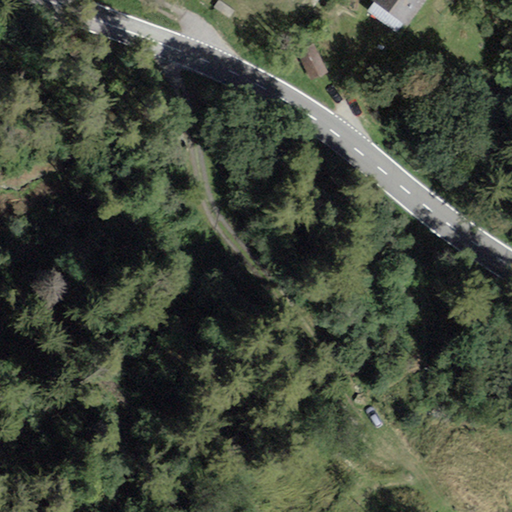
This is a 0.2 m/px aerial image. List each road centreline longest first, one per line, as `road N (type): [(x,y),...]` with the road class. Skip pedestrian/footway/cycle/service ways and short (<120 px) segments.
road 1 (track): [(444,511),(351,400),(230,231),(168,67),(171,46)]
road 2 (tertiary): [(49,0),(290,102),(511,267)]
